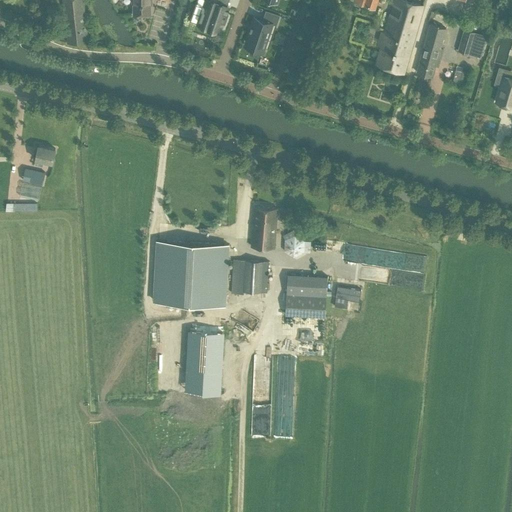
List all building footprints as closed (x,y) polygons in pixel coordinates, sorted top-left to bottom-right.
[(61,0),(66,41),(87,39),(82,0),(61,0)] [(133,3),(133,14),(138,14),(140,15),(142,16),(144,15),(146,13),(151,13),(151,4),(150,4),(150,1),(152,1),(152,0),(131,0),(132,3),(133,3)] [(205,0),(197,24),(216,30),(218,22),(223,24),(229,7),(219,3),(220,0),(205,0)] [(354,0),(354,2),(375,9),(378,0),(354,0)] [(376,64),(404,73),(409,53),(410,51),(423,6),(423,5),(407,0),(394,0),(383,40),(380,39),(377,47),(380,48),(376,64)] [(262,20),(255,17),(247,42),(264,48),(272,24),(276,25),(280,15),(266,10),(262,20)] [(417,72),(432,76),(436,65),(437,61),(440,62),(442,52),(439,52),(446,28),(430,24),(417,72)] [(481,56),(488,35),(465,27),(458,48),(481,56)] [(463,72),(460,84),(466,85),(469,74),(463,72)] [(511,77),(504,75),(496,102),(511,106),(511,77)] [(43,166),(44,159),(51,161),(54,147),(37,143),(34,157),(34,160),(36,160),(35,165),(43,166)] [(41,182),(44,171),(24,166),(21,178),(41,182)] [(23,182),(20,195),(40,199),(43,186),(23,182)] [(272,247),(276,207),(254,205),(250,245),(272,247)] [(311,253),(312,238),(295,237),(295,231),(286,231),(285,252),(311,253)] [(193,241),(157,239),(154,300),(190,302),(222,303),(225,243),(193,241)] [(369,281),(416,288),(418,268),(425,269),(427,255),(402,252),(402,257),(395,257),(396,249),(349,243),(347,260),(371,263),(369,281)] [(265,291),(267,260),(232,258),(230,292),(242,293),(242,290),(265,291)] [(325,296),(327,276),(286,273),(285,293),(325,296)] [(336,305),(348,307),(350,298),(360,300),(362,289),(339,284),(336,305)] [(325,317),(327,297),(287,294),(286,315),(325,317)] [(217,389),(220,329),(188,327),(184,387),(217,389)]
